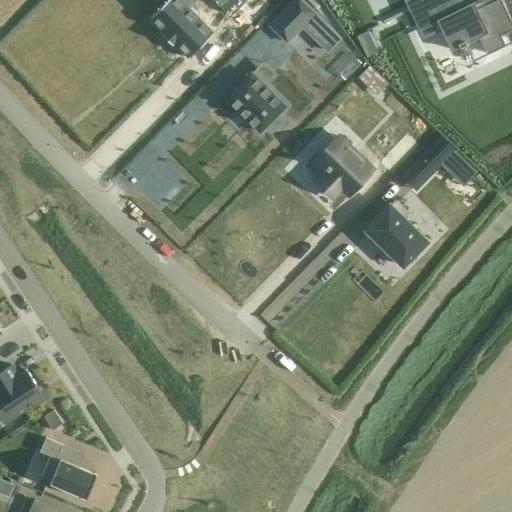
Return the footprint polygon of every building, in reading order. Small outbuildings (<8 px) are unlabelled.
[(167,0),(150,17),(163,30),(161,32),(175,46),(177,44),(190,57),(215,32),(189,7),(196,0),(167,0)] [(217,0),(232,14),(245,0),(217,0)] [(267,0),(253,0),(233,21),(247,35),(275,7),(267,0)] [(301,0),(293,0),(270,25),(287,41),(315,13),(301,0)] [(431,7),(413,16),(427,45),(444,36),(456,63),(464,59),(464,60),(471,57),(470,56),(481,50),(489,66),(506,58),(501,48),(511,43),(511,37),(493,0),(488,0),(472,8),(470,4),(462,8),(458,1),(434,13),(431,7)] [(350,48),(342,56),(359,73),(367,64),(350,48)] [(370,66),(359,77),(366,83),(376,72),(370,66)] [(252,73),(227,98),(261,131),(268,124),(273,130),(284,119),(278,114),(285,107),(252,73)] [(337,134),(313,159),(326,171),(317,181),(332,195),(341,186),(349,194),(373,169),(337,134)] [(441,136),(402,176),(409,183),(426,166),(433,173),(441,164),(464,186),(478,171),(455,150),(441,136)] [(395,198),(367,229),(404,265),(427,240),(402,216),(408,210),(395,198)] [(0,415),(3,421),(43,394),(26,368),(18,373),(10,362),(0,368),(0,415)] [(54,412),(48,417),(53,426),(61,422),(54,412)] [(46,437),(40,451),(51,456),(42,478),(43,479),(88,498),(98,474),(80,467),(58,458),(64,444),(46,437)] [(38,490),(43,479),(42,478),(20,469),(15,480),(38,490)] [(0,478),(0,492),(9,496),(14,485),(0,478)] [(28,511),(64,511),(35,499),(28,511)]
